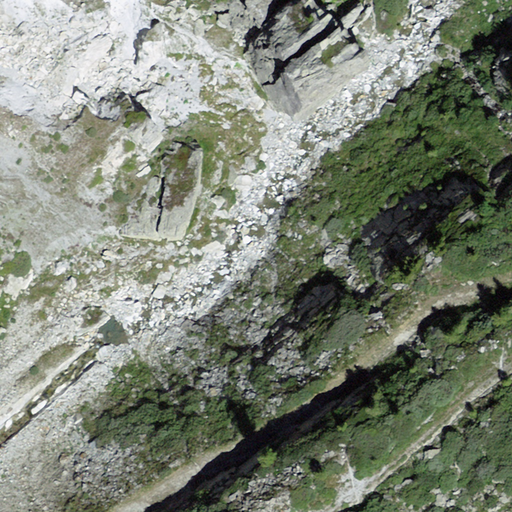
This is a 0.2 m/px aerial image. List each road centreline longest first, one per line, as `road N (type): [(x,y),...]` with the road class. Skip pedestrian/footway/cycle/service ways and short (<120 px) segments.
road 1 (track): [(511,280),(423,324),(308,410),(132,511)]
road 2 (track): [(511,363),(325,511)]
